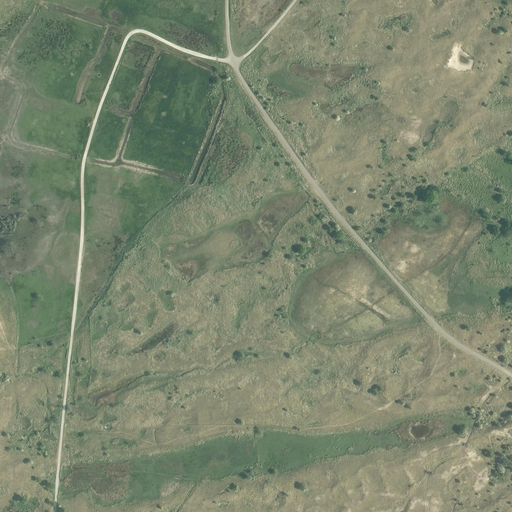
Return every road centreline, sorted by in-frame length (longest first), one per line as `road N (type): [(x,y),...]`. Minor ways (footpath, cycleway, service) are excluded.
road 1 (track): [(54,511),(82,167),(132,32)]
road 2 (track): [(511,375),(451,339),(379,263),(313,184),(232,61)]
